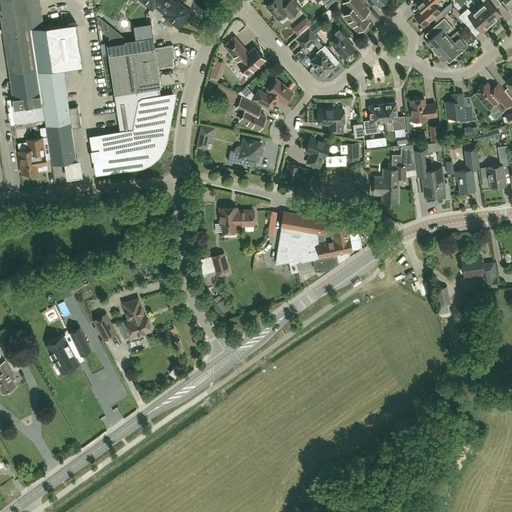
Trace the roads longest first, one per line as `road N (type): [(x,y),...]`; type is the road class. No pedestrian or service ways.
road 1 (secondary): [(410,232),(227,360)]
road 2 (secondary): [(29,499),(211,372)]
road 3 (residential): [(197,178),(410,232)]
road 4 (unknown): [(92,191),(85,26),(73,0)]
road 5 (residential): [(178,182),(192,80),(235,1)]
road 6 (residential): [(227,360),(184,281),(178,182)]
road 7 (unclassified): [(178,182),(0,206)]
